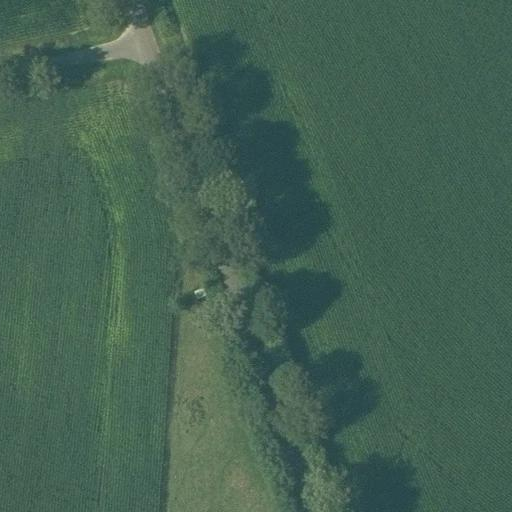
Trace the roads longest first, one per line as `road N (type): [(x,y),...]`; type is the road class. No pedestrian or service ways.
road 1 (unclassified): [(150,39),(316,511)]
road 2 (unclassified): [(0,72),(150,39)]
